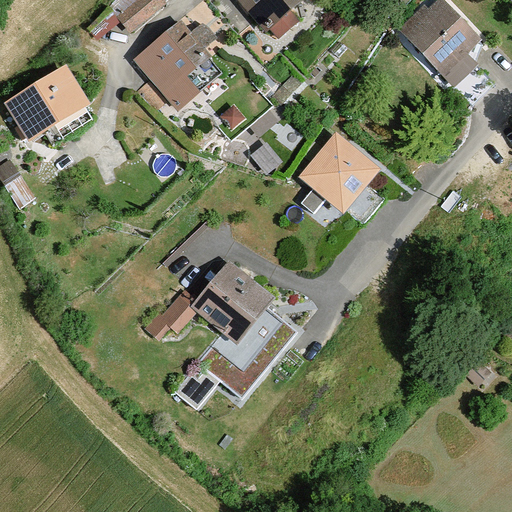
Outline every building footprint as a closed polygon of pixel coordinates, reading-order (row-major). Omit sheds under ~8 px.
[(125,0),(101,24),(112,35),(129,18),(142,32),(173,0),(125,0)] [(303,0),(253,0),(253,1),(286,41),(316,16),(303,0)] [(492,38),(455,0),(438,0),(410,27),(456,73),(492,38)] [(188,27),(148,62),(196,117),(224,93),(213,81),(226,70),(188,27)] [(83,64),(15,102),(41,146),(108,108),(83,64)] [(379,169),(335,134),(300,176),(344,212),(379,169)] [(269,173),(282,162),(269,146),(256,156),(269,173)] [(317,331),(219,250),(161,320),(180,335),(204,307),(230,328),(199,366),(252,409),(317,331)]
